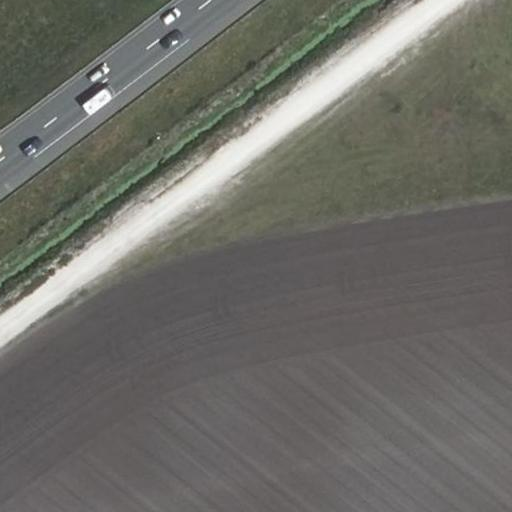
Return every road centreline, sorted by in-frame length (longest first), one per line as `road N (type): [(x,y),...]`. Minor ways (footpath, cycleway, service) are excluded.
road 1 (track): [(0,332),(435,0)]
road 2 (motorway): [(0,158),(211,0)]
